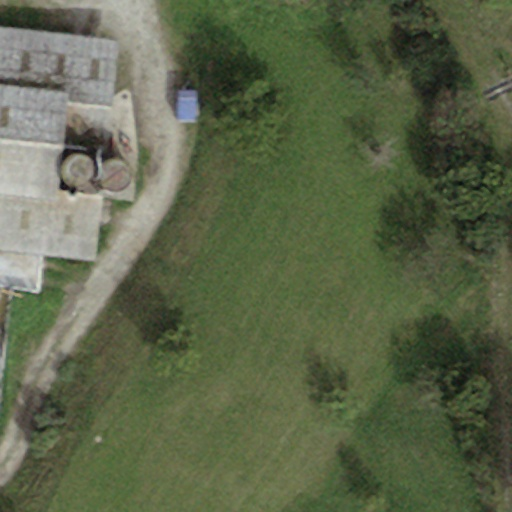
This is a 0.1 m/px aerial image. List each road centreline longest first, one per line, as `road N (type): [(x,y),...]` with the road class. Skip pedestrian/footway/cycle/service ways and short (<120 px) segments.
road 1 (track): [(0,462),(72,319),(141,221),(154,187),(164,119),(136,0)]
road 2 (track): [(432,0),(495,94),(511,168)]
road 3 (track): [(511,369),(500,440),(511,499)]
